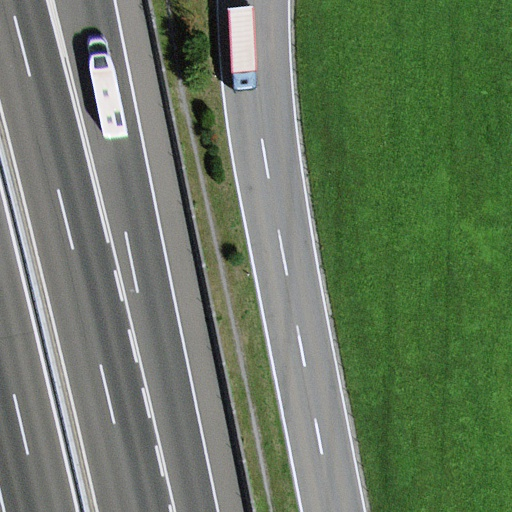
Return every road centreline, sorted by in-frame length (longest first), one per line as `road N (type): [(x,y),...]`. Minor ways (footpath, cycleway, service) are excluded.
road 1 (primary): [(249,0),(262,147),(334,511)]
road 2 (motorway): [(92,330),(10,0)]
road 3 (motorway): [(92,330),(96,144),(71,0)]
road 4 (motorway): [(133,511),(92,330)]
road 5 (motorway): [(0,337),(40,511)]
